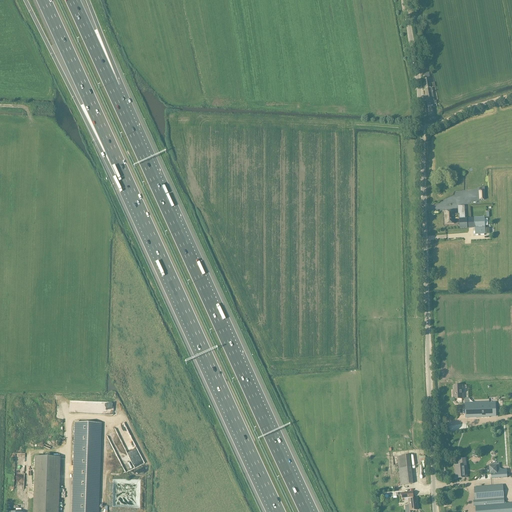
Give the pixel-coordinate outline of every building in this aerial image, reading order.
[(429,73),(424,73),(425,79),(423,80),(425,91),(423,91),(424,95),(426,95),(427,106),(433,105),(436,104),(436,101),(434,101),(432,88),(433,88),(432,83),(430,83),(429,79),(430,79),(429,73)] [(469,218),(465,218),(465,213),(459,213),(459,214),(458,214),(453,215),(453,212),(444,212),(445,224),(453,224),(453,220),(459,219),(459,229),(469,228),(469,218)] [(485,217),(469,218),(469,228),(475,228),(476,235),(486,234),(485,217)] [(463,399),(462,386),(454,386),(454,391),(453,391),(454,399),(463,399)] [(469,399),(465,399),(466,419),(490,418),(490,416),(496,416),(496,414),(498,414),(498,407),(496,407),(496,402),(469,402),(469,399)] [(113,414),(113,402),(70,401),(70,412),(113,414)] [(71,511),(98,511),(102,424),(74,423),(71,511)] [(120,460),(124,472),(144,464),(139,453),(138,453),(135,445),(131,446),(134,455),(120,460)] [(57,511),(60,457),(50,457),(50,454),(45,454),(45,457),(35,457),(33,511),(57,511)] [(411,468),(410,455),(397,457),(400,486),(413,484),(411,468)] [(499,464),(490,464),(491,474),(499,473),(499,470),(499,464)] [(465,478),(464,466),(455,466),(456,479),(465,478)] [(499,470),(499,473),(491,474),(491,479),(508,478),(507,469),(499,470)] [(139,502),(140,480),(113,479),(112,487),(115,487),(115,483),(137,484),(136,487),(137,487),(136,502),(139,502)] [(503,485),(474,487),(475,501),(481,501),(481,505),(476,505),(476,511),(511,511),(511,502),(493,504),(493,503),(504,502),(504,499),(503,485)] [(418,510),(416,499),(413,499),(413,498),(412,493),(401,494),(402,502),(408,501),(409,505),(405,506),(405,511),(409,511),(410,511),(418,510)]
